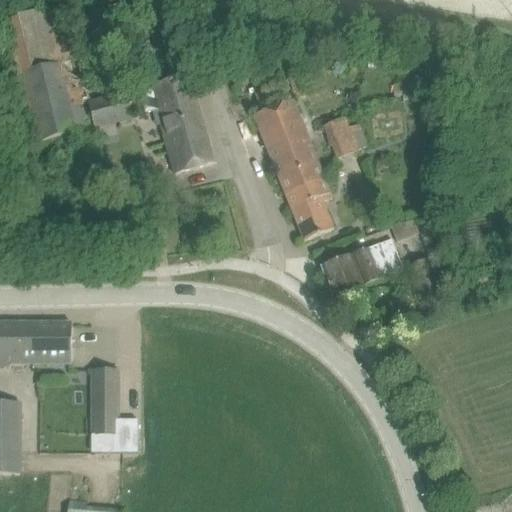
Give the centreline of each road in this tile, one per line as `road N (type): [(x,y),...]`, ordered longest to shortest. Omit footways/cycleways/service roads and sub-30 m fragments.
road 1 (secondary): [(417,511),(370,399),(317,343),(278,319),(192,296),(0,299)]
road 2 (residential): [(196,0),(214,87),(268,246),(264,273)]
